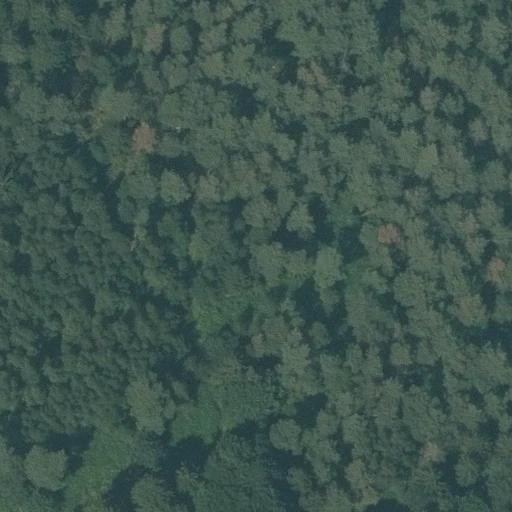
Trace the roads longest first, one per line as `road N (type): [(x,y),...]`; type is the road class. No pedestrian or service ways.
road 1 (unknown): [(292,511),(197,341),(198,227),(164,35),(168,0)]
road 2 (track): [(235,409),(204,443),(90,511)]
